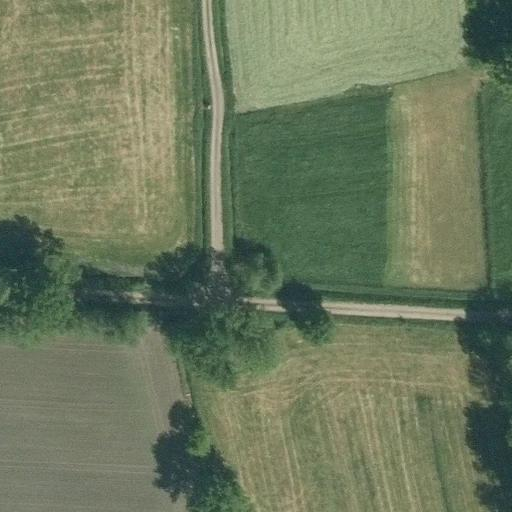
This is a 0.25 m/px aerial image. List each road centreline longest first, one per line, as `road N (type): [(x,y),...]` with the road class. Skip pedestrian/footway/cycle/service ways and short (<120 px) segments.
road 1 (track): [(511,322),(0,292)]
road 2 (track): [(222,303),(224,114),(210,0)]
